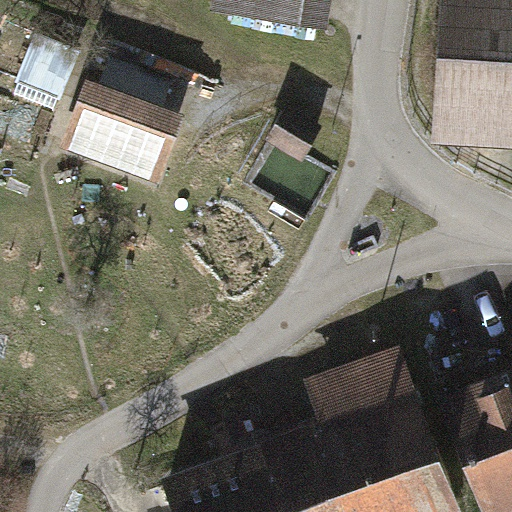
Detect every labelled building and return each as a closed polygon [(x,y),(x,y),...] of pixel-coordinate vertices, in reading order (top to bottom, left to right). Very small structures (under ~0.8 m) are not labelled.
[(329,0),(213,0),(212,11),(326,28),(329,0)] [(511,146),(511,0),(437,0),(429,142),(511,146)] [(25,84),(64,97),(78,58),(38,44),(25,84)] [(84,76),(59,147),(156,180),(180,110),(84,76)] [(286,106),(267,138),(302,160),(321,127),(286,106)] [(325,465),(424,431),(394,344),(295,377),(306,411),(325,465)] [(511,511),(511,359),(435,389),(484,511),(511,511)] [(341,511),(325,465),(306,411),(156,463),(172,511),(341,511)] [(452,511),(424,431),(325,465),(341,511),(452,511)]
